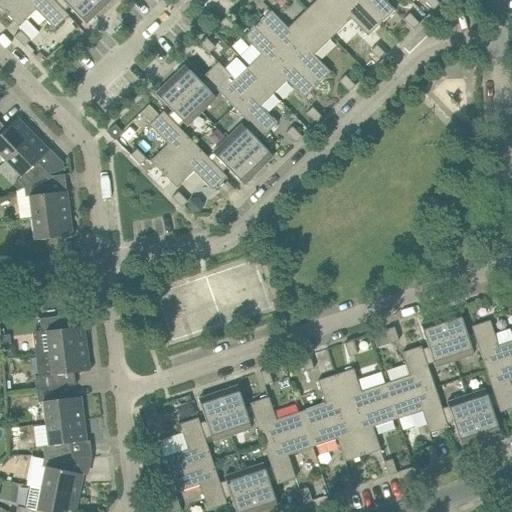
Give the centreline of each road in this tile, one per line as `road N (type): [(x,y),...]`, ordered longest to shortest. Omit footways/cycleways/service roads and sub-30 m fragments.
road 1 (residential): [(121,397),(496,269),(507,255),(499,39)]
road 2 (residential): [(103,259),(227,242),(435,42),(499,39)]
road 3 (residential): [(61,116),(182,0)]
road 4 (residential): [(103,259),(98,158),(61,116)]
road 5 (residential): [(121,397),(103,259)]
